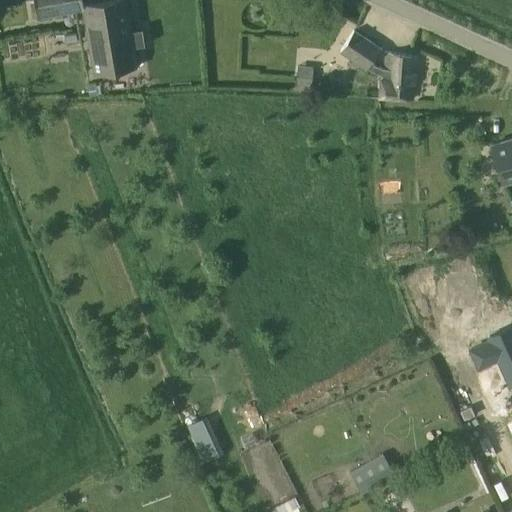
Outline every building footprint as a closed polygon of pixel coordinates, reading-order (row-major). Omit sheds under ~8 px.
[(127,0),(100,0),(84,3),(83,0),(37,0),(40,15),(84,8),(94,73),(138,66),(135,47),(145,45),(143,29),(132,30),(127,0)] [(340,51),(367,69),(368,68),(382,76),(380,97),(413,99),(418,57),(386,52),(384,69),(371,63),(381,48),(354,30),(340,51)] [(64,33),(65,42),(77,41),(76,32),(64,33)] [(511,138),(492,144),(498,163),(503,183),(511,180),(511,138)] [(511,373),(511,324),(493,333),(511,373)] [(349,471),(357,485),(390,467),(383,453),(349,471)] [(278,511),(288,511),(300,506),(295,496),(275,506),(278,511)]
